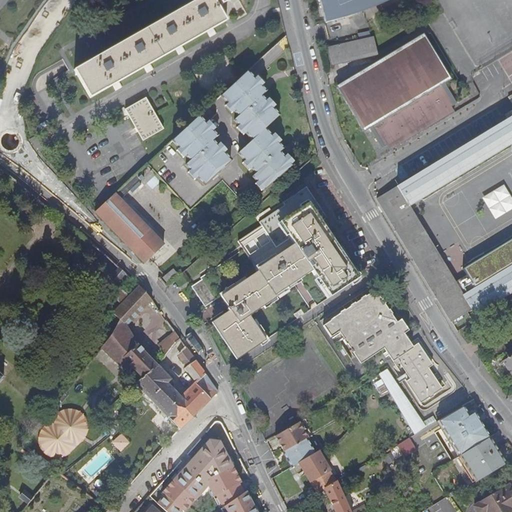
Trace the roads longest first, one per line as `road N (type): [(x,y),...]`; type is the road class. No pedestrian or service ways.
road 1 (residential): [(293,0),(321,121),(350,187),(449,346),(499,409)]
road 2 (residential): [(281,511),(217,380),(155,294),(0,155)]
road 3 (residential): [(5,132),(19,65),(61,0)]
